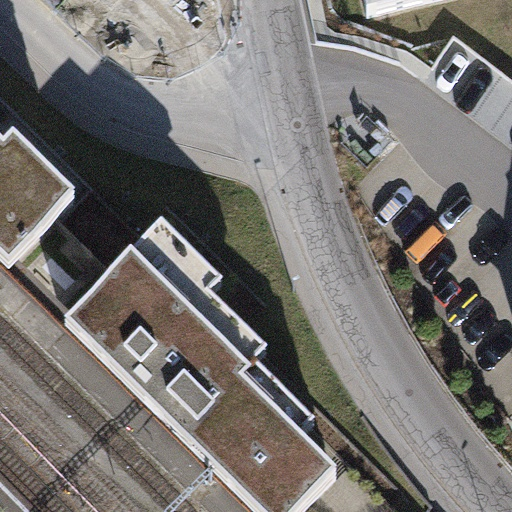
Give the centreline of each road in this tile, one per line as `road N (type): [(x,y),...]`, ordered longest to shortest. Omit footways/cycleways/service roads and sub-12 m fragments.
road 1 (residential): [(501,511),(411,405),(346,294),(284,105)]
road 2 (residential): [(6,0),(88,83),(173,111),(284,105)]
